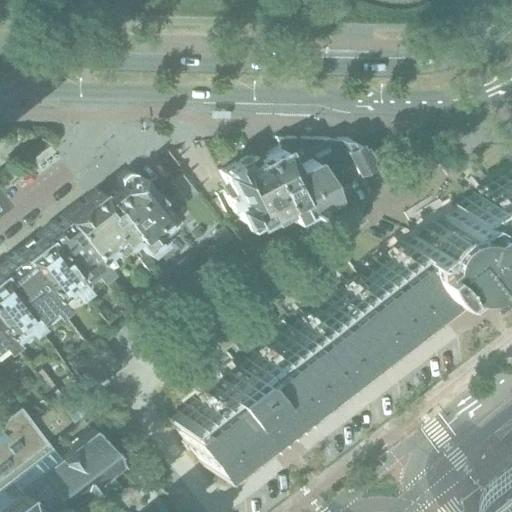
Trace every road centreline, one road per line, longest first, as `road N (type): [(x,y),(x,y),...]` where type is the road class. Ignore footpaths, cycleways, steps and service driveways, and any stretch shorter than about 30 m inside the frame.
road 1 (secondary): [(511,23),(469,51),(373,68),(0,61)]
road 2 (secondary): [(86,93),(452,104),(511,79)]
road 3 (residential): [(86,93),(80,153),(0,221)]
road 4 (tertiary): [(511,366),(390,464)]
